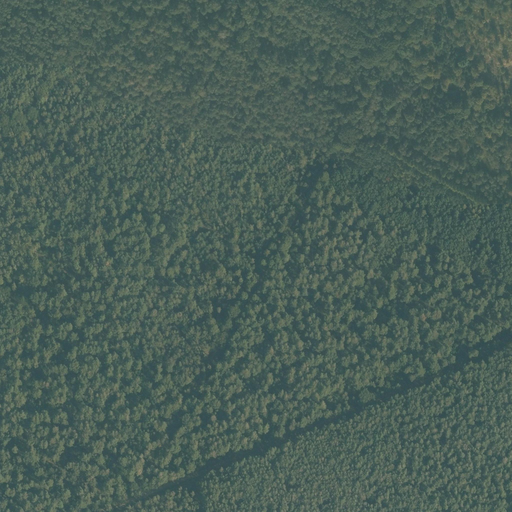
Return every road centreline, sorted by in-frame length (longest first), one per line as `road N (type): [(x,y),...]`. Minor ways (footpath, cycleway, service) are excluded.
road 1 (track): [(351,121),(139,490),(140,506)]
road 2 (unknown): [(511,348),(116,511)]
road 3 (track): [(511,357),(127,511)]
road 4 (track): [(0,209),(11,183),(97,100),(168,81),(201,90),(256,0)]
road 5 (track): [(0,167),(99,0)]
road 6 (track): [(351,121),(511,210)]
road 7 (track): [(511,114),(393,45)]
road 8 (track): [(262,0),(381,66)]
